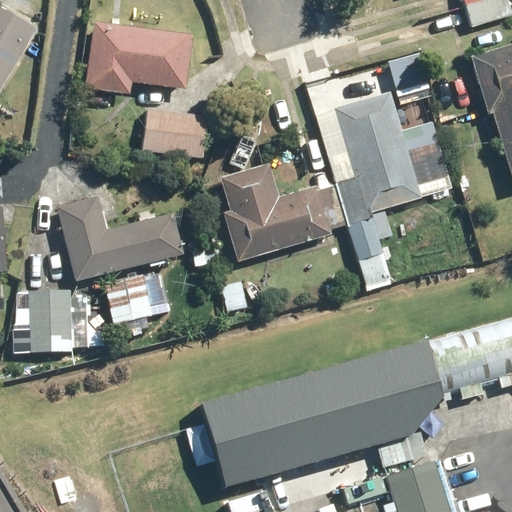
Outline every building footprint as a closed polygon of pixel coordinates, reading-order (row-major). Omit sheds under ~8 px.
[(511,13),(508,0),(456,0),(465,31),(511,18),(511,13)] [(0,15),(0,80),(29,32),(0,15)] [(81,80),(80,90),(127,95),(128,85),(180,92),(186,40),(86,28),(80,79),(81,80)] [(511,47),(469,59),(506,189),(511,187),(511,47)] [(417,55),(383,64),(392,97),(426,88),(417,55)] [(272,203),(262,167),(215,180),(226,217),(221,218),(235,265),(421,210),(408,164),(406,164),(386,98),(329,116),(349,181),(272,203)] [(147,114),(140,154),(196,164),(203,124),(147,114)] [(9,168),(0,166),(0,183),(8,185),(9,168)] [(93,202),(53,212),(65,260),(71,283),(179,257),(170,219),(101,236),(93,202)] [(242,310),(236,278),(212,283),(218,315),(242,310)] [(65,293),(25,294),(26,354),(67,353),(65,293)] [(511,325),(193,411),(215,491),(511,411),(511,325)] [(389,511),(443,511),(428,462),(378,478),(389,511)]
